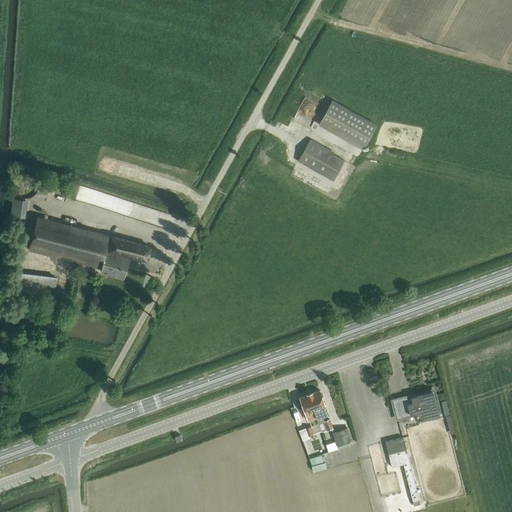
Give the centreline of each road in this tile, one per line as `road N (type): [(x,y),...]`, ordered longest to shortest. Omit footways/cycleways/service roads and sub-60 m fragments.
road 1 (track): [(99,423),(106,385),(319,0)]
road 2 (unclassified): [(511,301),(70,460)]
road 3 (secondary): [(511,274),(259,365)]
road 4 (secondary): [(67,434),(259,365)]
